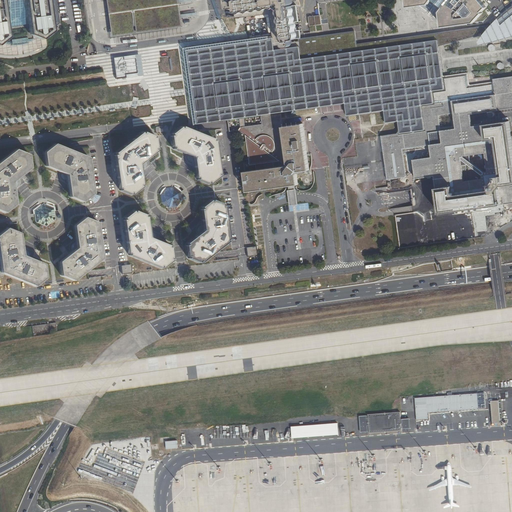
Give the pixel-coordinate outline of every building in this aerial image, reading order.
[(0,0),(0,45),(6,41),(7,44),(6,44),(12,46),(13,47),(19,47),(24,46),(29,44),(35,40),(34,40),(33,37),(44,41),(63,26),(59,0),(0,0)] [(105,0),(106,6),(108,21),(110,35),(111,44),(181,34),(180,25),(178,11),(176,0),(105,0)] [(284,43),(292,42),(291,40),(297,39),(296,34),(296,31),(296,29),(296,26),(295,24),(295,21),(295,18),(293,15),(293,9),(291,4),(292,4),(292,3),(293,3),(292,0),(234,0),(235,4),(233,4),(233,0),(232,0),(228,0),(228,1),(229,6),(230,7),(235,7),(235,10),(236,12),(237,12),(238,17),(240,17),(239,12),(241,12),(244,11),(247,11),(249,11),(252,9),(257,10),(261,8),(265,9),(266,9),(267,8),(269,7),(270,7),(273,8),(274,8),(278,5),(279,5),(280,6),(280,9),(280,12),(281,15),(280,16),(281,19),(280,20),(281,22),(282,23),(282,26),(282,29),(283,31),(282,34),(282,37),(283,39),(285,40),(284,43)] [(407,0),(408,7),(415,6),(429,4),(430,4),(433,5),(434,5),(435,6),(437,8),(439,9),(442,11),(444,27),(467,24),(477,23),(484,13),(483,12),(488,8),(481,0),(407,0)] [(487,33),(481,41),(490,50),(511,44),(511,10),(504,16),(497,22),(495,24),(494,25),(490,29),(487,33)] [(438,42),(439,46),(441,46),(487,33),(490,29),(494,25),(442,33),(437,34),(438,42)] [(362,44),(356,45),(356,38),(355,31),(349,32),(299,39),(300,41),(299,41),(298,41),(297,41),(292,42),(284,43),(274,44),(273,36),(247,39),(243,40),(238,40),(231,41),(229,42),(227,42),(208,44),(184,48),(188,74),(188,79),(190,92),(192,108),(194,119),(195,124),(242,118),(322,106),(332,105),(346,103),(348,116),(375,112),(385,110),(386,123),(386,124),(387,124),(388,123),(398,121),(398,126),(399,133),(422,130),(425,130),(423,114),(422,111),(422,105),(434,103),(432,91),(444,89),(443,77),(442,74),(439,51),(439,46),(438,42),(437,34),(427,35),(421,36),(409,38),(403,38),(400,39),(391,40),(385,41),(362,44)] [(135,55),(114,58),(117,80),(127,78),(138,77),(144,76),(141,54),(135,55)] [(434,103),(422,105),(422,111),(423,114),(425,130),(422,130),(399,133),(381,136),(388,179),(406,176),(402,149),(430,145),(432,157),(413,160),(416,178),(434,176),(435,190),(439,214),(501,205),(511,203),(511,150),(508,122),(485,125),(472,126),(470,115),(481,113),(482,115),(483,117),(484,118),(485,118),(487,117),(488,116),(489,115),(489,113),(489,112),(511,108),(511,76),(493,79),(494,82),(469,85),(468,76),(468,74),(468,73),(449,76),(443,77),(444,89),(432,91),(434,103)] [(239,130),(245,136),(250,165),(280,161),(287,166),(245,171),(248,191),(249,192),(289,186),(290,191),(292,191),(295,190),(294,185),(299,185),(297,173),(298,172),(298,171),(300,171),(310,170),(303,124),(283,126),(288,163),(273,151),(274,149),(275,145),(275,144),(274,142),(273,139),(271,137),(270,137),(268,136),(264,135),(262,135),(261,136),(259,137),(256,139),(243,129),(241,128),(239,130)] [(183,128),(180,126),(172,134),(173,135),(171,136),(173,146),(174,146),(174,149),(183,153),(187,155),(193,157),(194,164),(196,177),(198,178),(197,180),(208,184),(209,183),(211,184),(219,177),(219,174),(220,174),(216,141),(214,141),(213,138),(185,126),(183,128)] [(143,133),(141,132),(116,152),(116,154),(114,155),(118,188),(120,188),(120,190),(130,195),(132,192),(133,194),(141,187),(141,186),(143,185),(141,172),(140,165),(146,160),(149,158),(157,152),(156,150),(158,149),(156,138),(154,138),(155,135),(145,131),(143,133)] [(88,156),(54,142),(43,151),(45,165),(66,173),(69,196),(82,201),(93,193),(88,156)] [(28,152),(15,147),(0,158),(0,209),(4,211),(15,203),(12,180),(30,167),(28,152)] [(177,206),(181,200),(180,191),(174,186),(166,187),(161,194),(162,202),(168,207),(177,206)] [(295,190),(290,191),(288,191),(290,207),(299,205),(297,190),(295,190)] [(197,233),(195,235),(187,242),(187,244),(185,244),(186,255),(188,255),(188,258),(200,263),(200,261),(202,262),(228,242),(227,239),(229,239),(225,206),(222,205),(223,203),(212,199),(211,200),(209,199),(201,206),(203,208),(200,209),(202,223),(203,229),(197,233)] [(53,207),(42,202),(33,209),(35,221),(45,225),(54,218),(53,207)] [(124,218),(123,219),(127,252),(128,252),(128,255),(159,267),(161,266),(163,267),(171,260),(170,258),(172,258),(171,247),(169,247),(169,245),(159,241),(156,239),(149,236),(147,216),(145,215),(145,213),(135,209),(134,211),(132,209),(123,216),(124,218)] [(97,222),(84,216),(73,225),(75,247),(57,261),(59,275),(72,281),(102,258),(97,222)] [(19,232),(6,226),(0,230),(0,271),(33,286),(44,277),(43,263),(22,254),(19,232)] [(51,332),(50,324),(32,327),(33,337),(51,335),(51,332)] [(457,411),(478,410),(477,394),(415,399),(417,421),(428,420),(427,414),(448,412),(448,413),(457,413),(457,411)] [(501,423),(499,400),(492,401),(493,424),(501,423)] [(367,415),(368,434),(402,431),(401,412),(367,415)] [(464,421),(476,420),(475,412),(464,413),(464,415),(461,415),(462,420),(464,419),(464,421)] [(293,429),(294,439),(338,435),(337,424),(293,427),(293,429)] [(177,441),(166,442),(166,450),(178,449),(177,441)]
